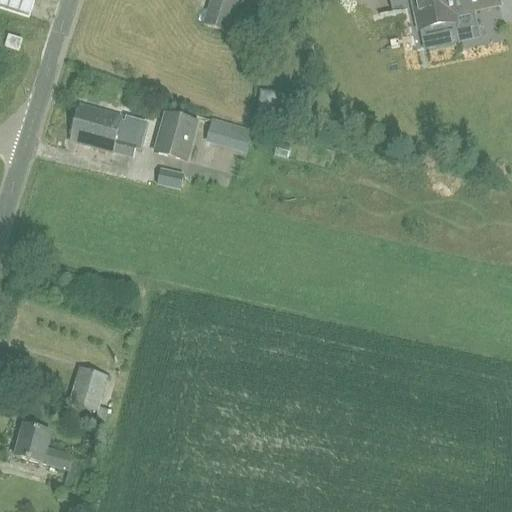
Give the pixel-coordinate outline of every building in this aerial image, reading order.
[(0,0),(0,9),(29,19),(34,2),(26,0),(0,0)] [(228,34),(239,0),(212,0),(203,26),(228,34)] [(499,7),(497,0),(411,0),(419,31),(460,22),(458,15),(499,7)] [(9,37),(5,48),(19,52),(22,41),(9,37)] [(81,107),(71,143),(111,154),(112,154),(133,159),(137,145),(141,129),(144,130),(145,125),(126,119),(125,122),(121,122),(121,118),(81,107)] [(187,162),(197,124),(166,116),(156,154),(187,162)] [(181,192),(184,176),(161,170),(157,187),(181,192)] [(111,417),(112,413),(99,409),(108,379),(81,371),(71,405),(98,413),(96,420),(106,423),(107,416),(111,417)] [(51,434),(24,427),(15,458),(42,465),(43,464),(69,472),(64,490),(85,496),(93,466),(73,461),(74,458),(47,450),(51,434)]
